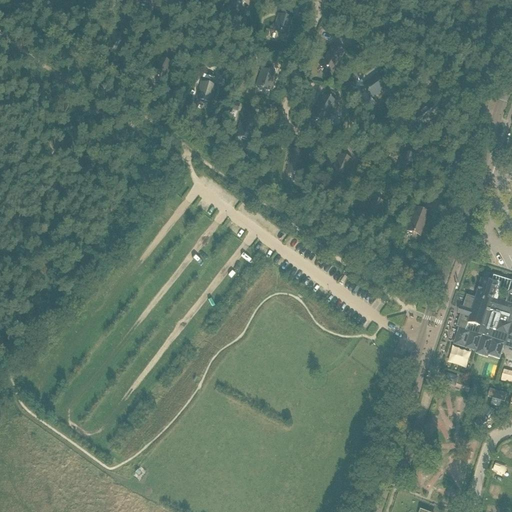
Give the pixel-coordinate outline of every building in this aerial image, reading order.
[(287,34),(292,20),(292,19),(284,16),(278,15),(273,30),(287,34)] [(106,46),(120,53),(127,40),(113,33),(106,46)] [(320,66),(333,73),(344,54),(331,46),(320,66)] [(152,73),(165,79),(171,66),(158,59),(152,73)] [(256,85),(270,90),(275,74),(261,70),(256,85)] [(385,88),(380,81),(381,80),(378,75),(364,85),(373,97),(385,88)] [(197,98),(211,103),(215,88),(201,84),(197,98)] [(323,126),(335,103),(322,96),(310,118),(323,126)] [(439,114),(430,102),(412,116),(421,128),(439,114)] [(239,105),(232,103),(230,110),(237,112),(239,105)] [(275,103),(270,107),(274,111),(278,107),(275,103)] [(236,136),(250,140),(256,119),(242,115),(236,136)] [(286,173),(301,176),(305,154),(290,151),(286,173)] [(397,168),(411,173),(416,159),(402,154),(397,168)] [(332,170),(346,176),(352,162),(338,156),(332,170)] [(364,213),(378,219),(384,205),(370,199),(364,213)] [(407,230),(421,235),(429,213),(415,208),(407,230)] [(511,317),(511,281),(506,280),(494,276),(492,283),(486,281),(481,280),(479,288),(476,298),(467,295),(456,327),(459,328),(454,343),(454,345),(470,350),(477,352),(476,354),(487,358),(488,356),(500,359),(507,337),(507,336),(511,337),(511,324),(510,324),(508,324),(510,317),(511,317)] [(444,358),(441,365),(456,370),(458,363),(444,358)] [(491,397),(489,404),(500,407),(504,393),(487,388),(485,395),(491,397)] [(497,499),(498,487),(488,487),(488,498),(497,499)]
